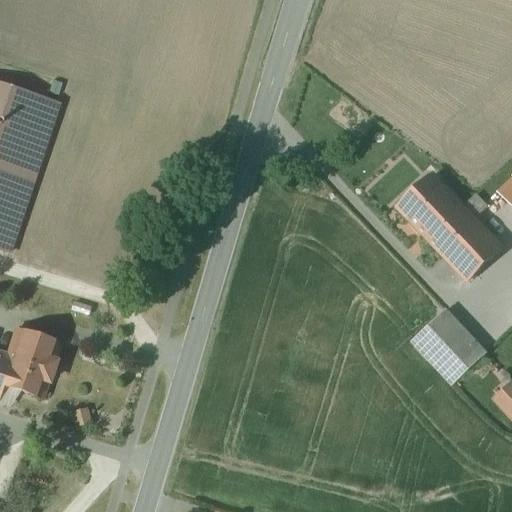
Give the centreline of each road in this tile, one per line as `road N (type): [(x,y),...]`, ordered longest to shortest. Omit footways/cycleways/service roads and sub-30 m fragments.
road 1 (secondary): [(295,0),(142,511)]
road 2 (unknown): [(511,288),(465,230),(277,61)]
road 3 (unknown): [(347,511),(349,503),(170,422)]
